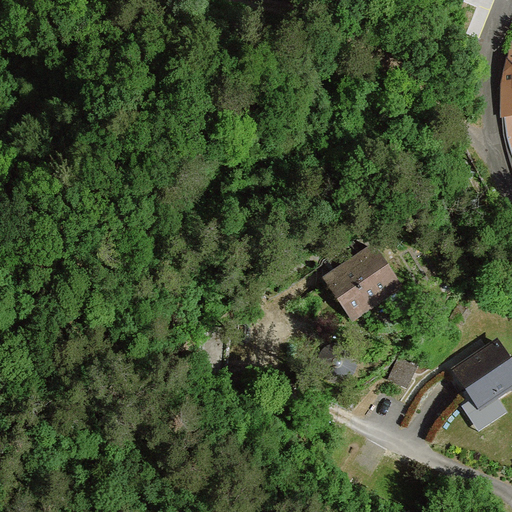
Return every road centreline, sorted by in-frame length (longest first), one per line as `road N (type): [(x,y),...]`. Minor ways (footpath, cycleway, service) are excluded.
road 1 (track): [(183,0),(349,50),(439,141),(488,150)]
road 2 (residential): [(511,205),(488,150),(477,68),(510,0)]
road 3 (track): [(403,442),(275,383),(259,353),(273,316)]
